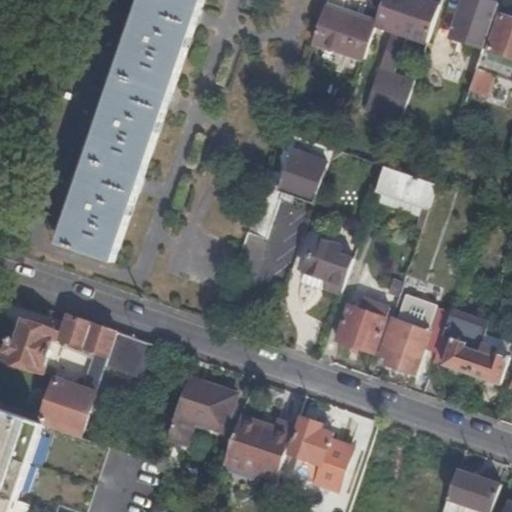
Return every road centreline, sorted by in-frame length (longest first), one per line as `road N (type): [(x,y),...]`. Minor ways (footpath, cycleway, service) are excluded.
road 1 (residential): [(511,447),(0,272)]
road 2 (residential): [(0,179),(61,0)]
